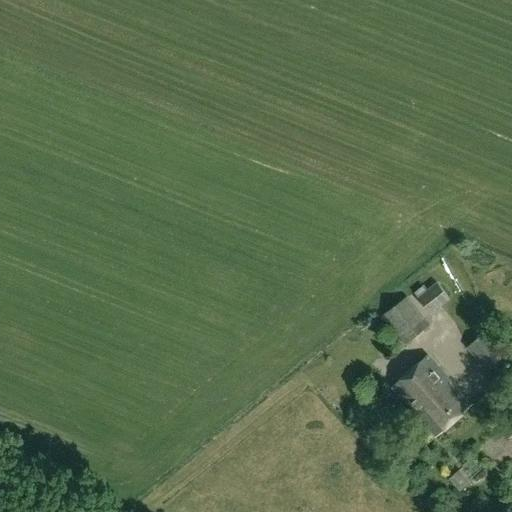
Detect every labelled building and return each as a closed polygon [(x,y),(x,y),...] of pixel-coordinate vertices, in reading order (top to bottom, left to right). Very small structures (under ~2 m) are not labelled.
[(417,292),(421,297),(433,313),(452,298),(440,282),(428,291),(425,286),(417,292)] [(406,297),(382,315),(404,344),(429,325),(406,297)] [(504,356),(485,333),(467,346),(488,370),(504,356)] [(421,388),(441,370),(428,355),(392,387),(417,415),(432,401),(421,388)] [(472,405),(441,370),(421,388),(432,401),(417,415),(436,437),(472,405)]
